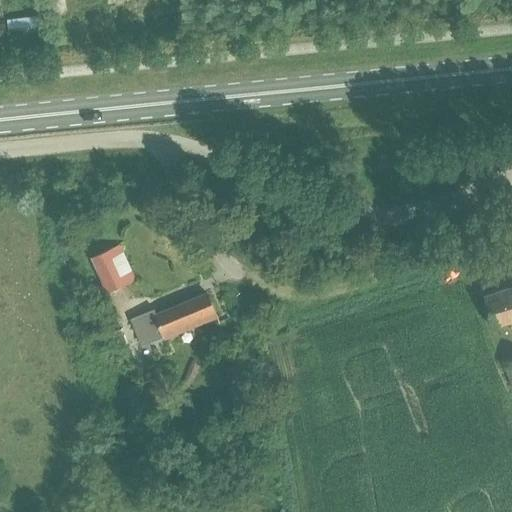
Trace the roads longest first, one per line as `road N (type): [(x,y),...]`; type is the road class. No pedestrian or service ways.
road 1 (primary): [(0,120),(511,69)]
road 2 (unclassified): [(511,234),(338,288),(287,292),(249,279),(201,234),(155,140)]
road 3 (unclassified): [(155,140),(330,209),(389,222),(511,179)]
road 4 (unclassified): [(0,155),(155,140)]
